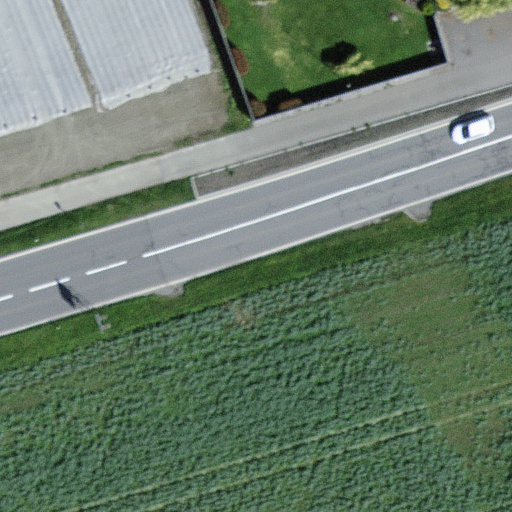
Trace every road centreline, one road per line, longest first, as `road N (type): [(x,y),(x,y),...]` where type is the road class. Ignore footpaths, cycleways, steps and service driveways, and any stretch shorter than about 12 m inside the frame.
road 1 (primary): [(511,135),(0,298)]
road 2 (unclassified): [(0,216),(511,64)]
